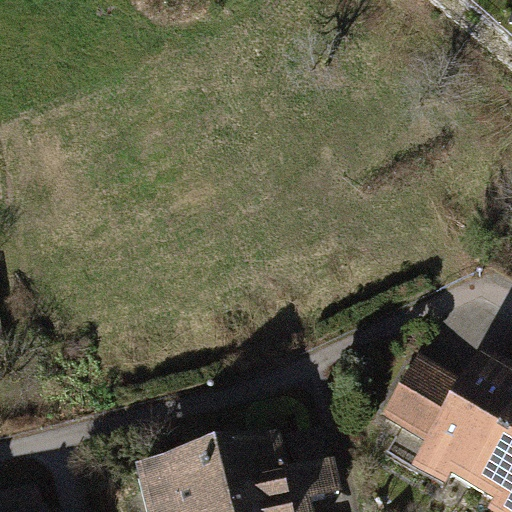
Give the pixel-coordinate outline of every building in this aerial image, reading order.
[(511,427),(511,379),(482,361),(464,392),(441,379),(410,431),(433,444),(425,458),(476,489),(511,427)] [(410,431),(441,379),(417,365),(386,417),(410,431)] [(511,427),(476,489),(511,509),(511,427)] [(323,431),(289,440),(297,474),(332,465),(323,431)] [(141,476),(149,511),(288,511),(272,444),(141,476)] [(43,511),(37,488),(2,497),(5,511),(43,511)]
